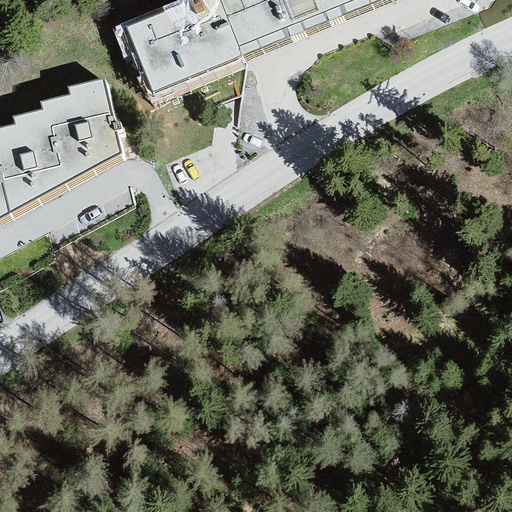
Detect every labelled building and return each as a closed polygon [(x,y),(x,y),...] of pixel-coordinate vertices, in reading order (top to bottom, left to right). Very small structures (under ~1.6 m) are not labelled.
[(386,0),(235,0),(218,7),(245,73),(392,14),(386,0)] [(386,0),(392,14),(426,0),(386,0)] [(154,110),(245,73),(218,7),(126,44),(154,110)] [(104,85),(48,113),(67,195),(121,165),(104,85)] [(0,138),(0,178),(9,226),(67,195),(48,113),(0,138)] [(0,230),(9,226),(0,178),(0,230)]
